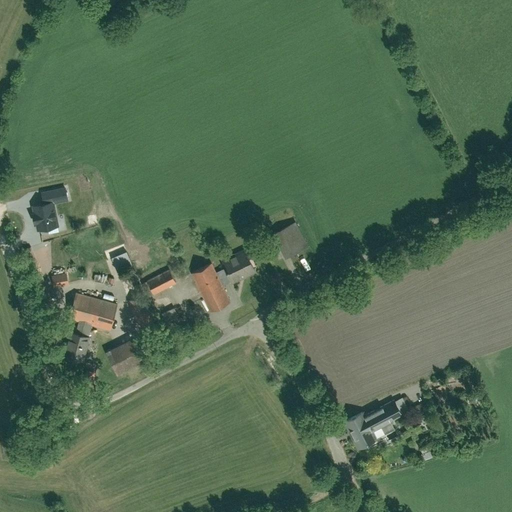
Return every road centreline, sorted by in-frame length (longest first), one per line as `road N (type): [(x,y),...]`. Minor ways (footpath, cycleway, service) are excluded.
road 1 (unclassified): [(253,321),(463,207),(511,162)]
road 2 (unclassified): [(253,321),(319,412),(356,492)]
road 3 (unclassified): [(93,407),(253,321)]
